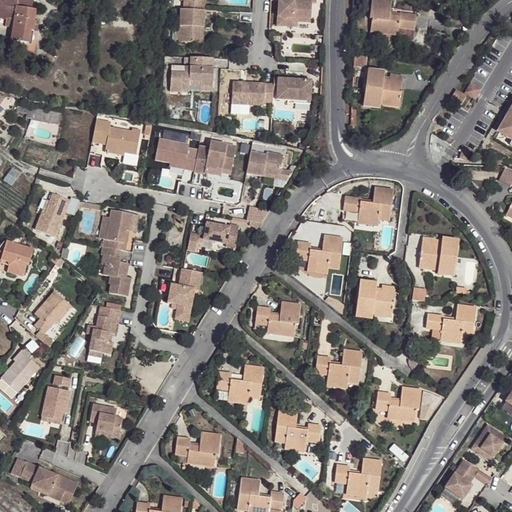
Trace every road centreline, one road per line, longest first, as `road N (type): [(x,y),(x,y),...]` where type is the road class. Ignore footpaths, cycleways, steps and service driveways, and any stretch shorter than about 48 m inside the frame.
road 1 (residential): [(359,162),(301,197),(275,232),(104,511)]
road 2 (unclassified): [(511,335),(500,339),(437,434),(406,506)]
road 3 (residential): [(511,2),(483,29),(400,166)]
road 4 (unclassified): [(406,506),(511,360)]
road 5 (unclassified): [(511,287),(504,258),(473,212),(400,166)]
road 6 (unclassified): [(359,162),(340,143),(338,126),(340,0)]
